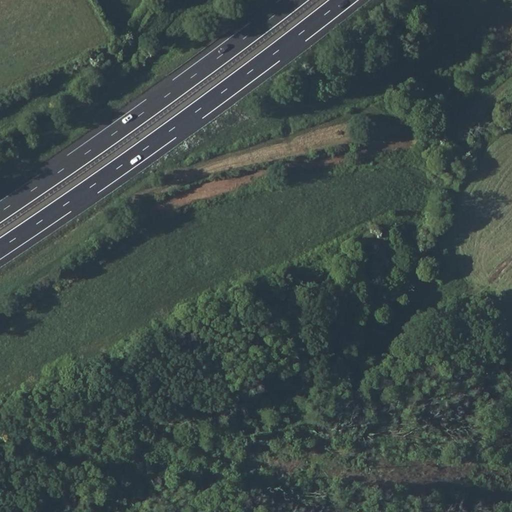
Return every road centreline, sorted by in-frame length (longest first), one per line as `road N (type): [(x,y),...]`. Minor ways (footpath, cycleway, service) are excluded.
road 1 (motorway): [(0,248),(343,0)]
road 2 (motorway): [(294,0),(0,212)]
